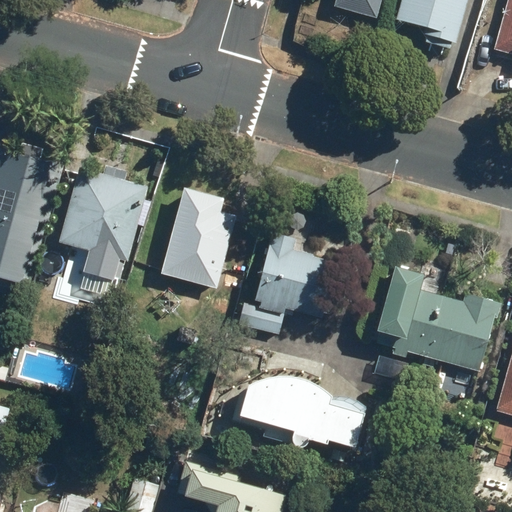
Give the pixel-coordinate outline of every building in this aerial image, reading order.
[(335,0),(334,6),(374,18),(379,0),(335,0)] [(403,0),(397,22),(425,29),(423,37),(454,45),(467,0),(403,0)] [(511,0),(510,0),(495,53),(511,57),(511,0)] [(63,165),(0,147),(0,273),(30,281),(63,165)] [(79,168),(60,238),(125,256),(145,186),(123,179),(125,169),(106,163),(103,174),(79,168)] [(184,186),(161,269),(215,284),(234,215),(219,211),(223,197),(184,186)] [(284,302),(320,312),(335,260),(290,247),(293,237),(272,231),(254,296),(261,299),(259,305),(241,300),(236,320),(276,331),(284,302)] [(437,311),(441,294),(394,280),(376,340),(394,345),(392,351),(416,358),(418,352),(426,354),(427,350),(428,346),(429,343),(430,338),(431,334),(432,330),(433,328),(433,325),(434,324),(435,319),(436,317),(437,312),(437,311)] [(427,350),(426,354),(478,368),(495,301),(465,293),(464,299),(441,294),(437,311),(437,312),(436,317),(435,319),(434,324),(433,325),(433,328),(432,330),(431,334),(430,338),(429,343),(428,346),(427,350)] [(511,355),(498,408),(511,411),(511,355)] [(248,386),(240,415),(293,430),(289,446),(305,451),(309,439),(327,445),(328,442),(352,449),(361,414),(329,406),(331,400),(323,392),(313,385),(303,380),(293,378),(281,377),(270,377),(259,380),(249,385),(248,386)] [(0,441),(9,409),(0,406),(0,441)] [(32,472),(32,474),(32,476),(32,477),(33,480),(34,482),(35,485),(37,486),(39,488),(42,489),(44,489),(47,490),(49,489),(52,489),(54,488),(56,487),(58,484),(59,482),(61,480),(61,477),(61,475),(61,472),(61,470),(60,467),(58,465),(56,464),(54,462),(52,461),(49,460),(47,460),(44,460),(41,460),(39,462),(37,463),(35,465),(34,468),(32,470),(32,472)] [(285,511),(292,485),(188,460),(180,493),(223,503),(221,511),(285,511)] [(138,476),(126,511),(154,511),(163,484),(138,476)]
